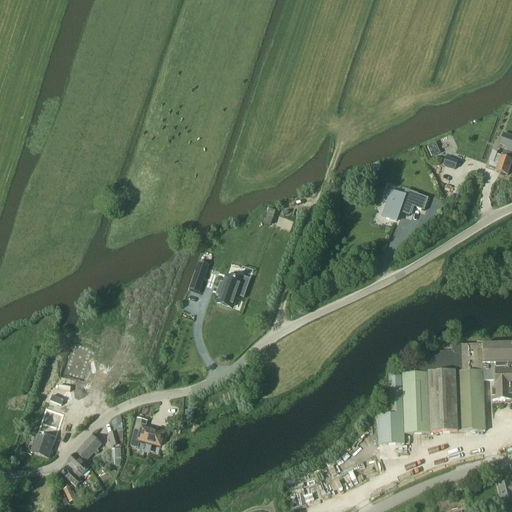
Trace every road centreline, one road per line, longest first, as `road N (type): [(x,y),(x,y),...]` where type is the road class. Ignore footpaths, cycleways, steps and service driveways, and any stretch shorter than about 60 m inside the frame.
road 1 (unclassified): [(0,475),(56,465),(120,408),(223,376),(277,334),(382,285),(511,207)]
road 2 (track): [(277,334),(339,142)]
road 3 (tertiary): [(374,511),(429,484),(511,461)]
